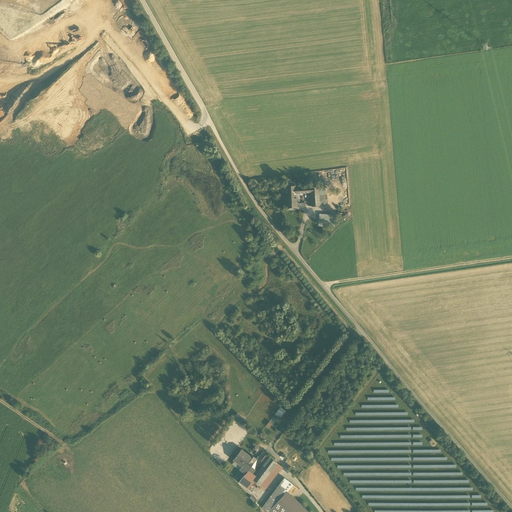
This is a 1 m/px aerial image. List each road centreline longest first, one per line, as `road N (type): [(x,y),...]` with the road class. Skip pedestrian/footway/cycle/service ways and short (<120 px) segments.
road 1 (unclassified): [(511,505),(258,209),(143,0)]
road 2 (track): [(322,284),(511,257)]
